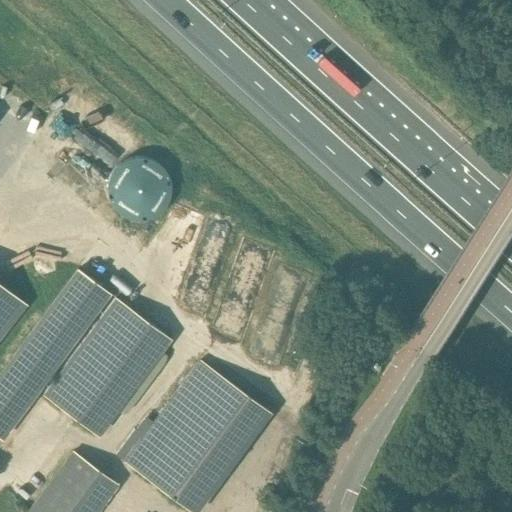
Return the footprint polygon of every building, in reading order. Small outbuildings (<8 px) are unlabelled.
[(162,216),(161,156),(107,157),(108,217),(162,216)] [(76,265),(0,372),(0,434),(4,437),(109,288),(76,265)] [(0,283),(0,333),(24,302),(0,283)] [(165,335),(113,297),(43,394),(94,432),(165,335)] [(265,408),(199,360),(144,435),(134,428),(115,454),(191,509),(265,408)] [(72,450),(26,511),(96,511),(118,483),(72,450)]
